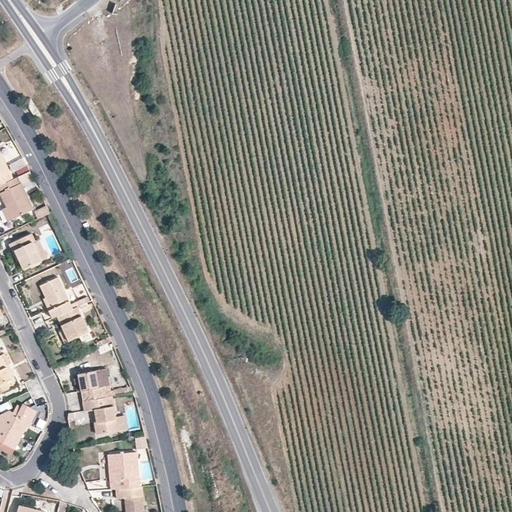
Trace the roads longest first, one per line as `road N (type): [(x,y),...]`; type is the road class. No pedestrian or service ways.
road 1 (residential): [(180,511),(150,386),(127,330),(0,85)]
road 2 (secondary): [(269,511),(107,157)]
road 3 (residential): [(0,476),(31,469),(58,417),(54,390),(0,275)]
road 4 (secondary): [(4,0),(107,157)]
road 5 (secondary): [(107,157),(41,37)]
